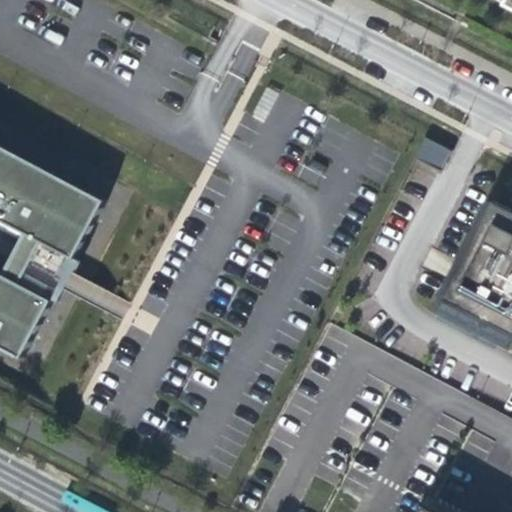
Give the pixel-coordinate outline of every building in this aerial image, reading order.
[(254,114),(265,120),(278,93),(268,88),(254,114)] [(426,138),(415,157),(442,171),(452,152),(426,138)] [(75,258),(107,199),(13,150),(0,142),(0,344),(23,357),(53,299),(50,298),(72,256),(75,258)] [(511,210),(494,202),(437,312),(511,350),(511,347),(511,210)] [(81,261),(75,258),(72,256),(50,298),(53,299),(58,302),(81,261)]
